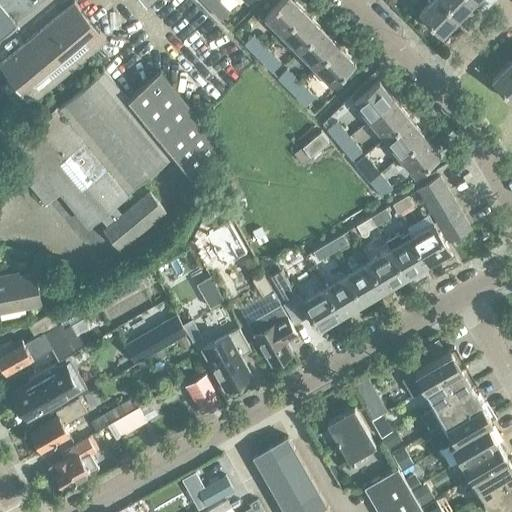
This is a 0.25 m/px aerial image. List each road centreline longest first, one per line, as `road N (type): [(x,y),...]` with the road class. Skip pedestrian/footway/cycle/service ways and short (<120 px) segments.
road 1 (residential): [(73,511),(461,297)]
road 2 (residential): [(511,212),(432,82)]
